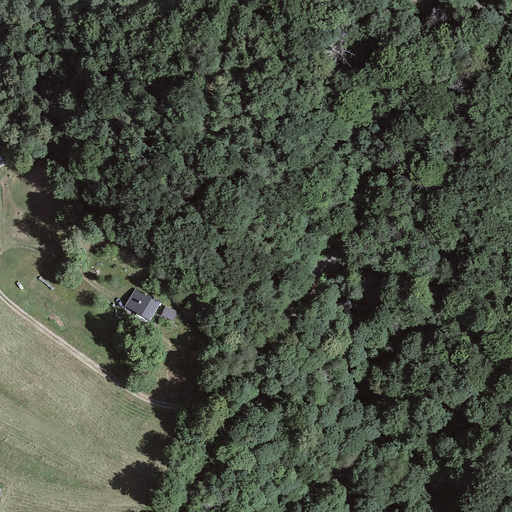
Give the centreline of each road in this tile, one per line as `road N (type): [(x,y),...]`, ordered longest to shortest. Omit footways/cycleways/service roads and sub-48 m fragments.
road 1 (unclassified): [(175,511),(211,444),(260,389),(308,281),(326,261),(348,259),(511,298)]
road 2 (track): [(296,306),(278,317),(256,363),(234,384),(172,404),(118,381),(0,293)]
road 3 (unclassified): [(438,511),(422,467),(393,442),(371,447),(284,511)]
